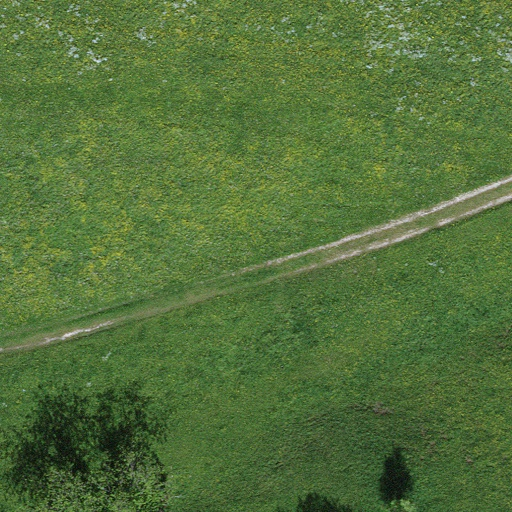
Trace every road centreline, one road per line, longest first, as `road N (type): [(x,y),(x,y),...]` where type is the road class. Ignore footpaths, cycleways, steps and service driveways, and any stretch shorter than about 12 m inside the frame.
road 1 (track): [(133,309),(397,234),(511,186)]
road 2 (track): [(133,309),(0,346)]
